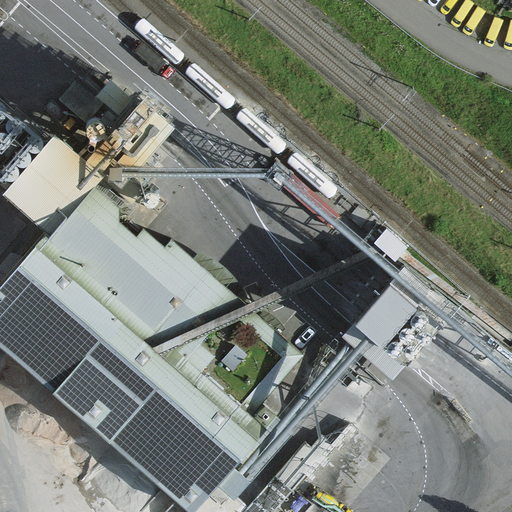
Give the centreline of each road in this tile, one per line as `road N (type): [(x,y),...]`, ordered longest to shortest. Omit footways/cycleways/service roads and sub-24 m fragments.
road 1 (unknown): [(0,363),(40,511)]
road 2 (unclassified): [(391,0),(446,43),(511,69)]
